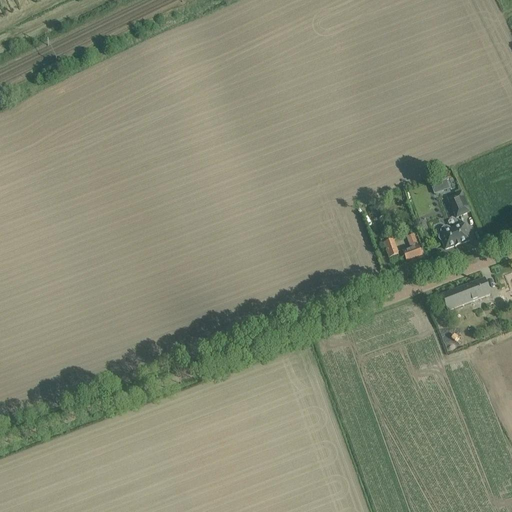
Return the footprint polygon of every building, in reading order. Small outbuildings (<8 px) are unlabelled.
[(446,181),(431,186),(434,194),(449,189),(446,181)] [(461,194),(448,200),(456,218),(469,213),(461,194)] [(439,237),(439,240),(441,241),(442,241),(445,250),(455,246),(455,247),(460,245),(460,244),(470,241),(464,226),(463,226),(450,231),(449,229),(446,228),(444,228),(442,229),(441,232),(441,234),(440,235),(440,236),(439,237)] [(411,249),(402,252),(403,255),(407,264),(422,258),(418,249),(417,246),(414,238),(413,236),(407,238),(408,240),(411,249)] [(393,241),(384,244),(389,259),(398,255),(393,241)] [(511,302),(511,275),(502,280),(506,292),(498,295),(502,306),(511,302)] [(484,280),(441,296),(445,305),(447,312),(490,295),(488,289),(484,280)]
